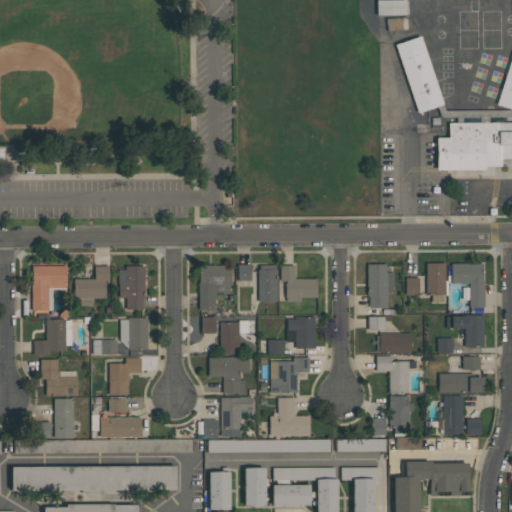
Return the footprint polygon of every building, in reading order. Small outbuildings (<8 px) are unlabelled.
[(405,0),(405,14),(376,15),(375,0),(405,0)] [(443,104),(416,113),(393,43),(420,34),(443,104)] [(511,50),(495,104),(511,109),(511,50)] [(447,122),(511,121),(511,158),(500,158),(500,166),(484,166),(484,169),(435,170),(435,137),(447,136),(447,122)] [(444,262),(444,294),(443,294),(443,301),(430,301),(430,294),(425,294),(425,262),(444,262)] [(236,280),(236,263),(250,263),(250,280),(236,280)] [(365,263),(385,263),(385,271),(392,271),(392,291),(385,291),(385,307),(368,307),(368,295),(365,295),(365,263)] [(482,263),(482,274),(483,274),(483,306),(468,306),(468,282),(450,282),(450,263),(482,263)] [(197,309),(197,282),(198,282),(198,264),(230,264),(230,291),(214,291),(214,309),(197,309)] [(258,264),(274,264),(274,269),(276,269),(276,301),(256,301),(256,269),(258,269),(258,264)] [(65,265),(65,287),(47,287),(47,310),(30,310),(30,284),(31,284),(31,265),(65,265)] [(91,305),(76,305),(76,298),(72,298),(72,278),(93,278),(93,265),(108,265),(108,282),(104,282),(104,298),(91,298),(91,305)] [(125,308),(125,297),(117,297),(117,269),(124,269),(124,265),(143,265),(143,297),(142,297),(142,308),(125,308)] [(293,278),(315,278),(315,297),(300,297),(300,301),(285,301),(285,297),(284,297),(284,281),(279,281),(279,265),(293,265),(293,278)] [(418,277),(418,295),(404,295),(404,277),(418,277)] [(445,315),(450,315),(466,315),(466,314),(482,314),(482,347),(463,347),(463,328),(450,328),(450,327),(445,327),(445,315)] [(200,332),(200,316),(214,316),(214,332),(200,332)] [(313,348),(293,348),(293,330),(286,330),(286,318),(294,318),(294,316),(313,316),(313,348)] [(383,330),(366,330),(366,316),(383,316),(383,330)] [(146,349),(127,349),(127,347),(118,340),(118,319),(126,319),(126,317),(146,317),(146,349)] [(71,320),(70,345),(65,345),(64,350),(49,350),(49,354),(32,354),(32,340),(44,340),(44,318),(64,318),(64,319),(71,320)] [(218,321),(237,321),(237,354),(218,354),(218,321)] [(410,332),(410,353),(378,353),(378,351),(375,351),(375,343),(370,343),(370,340),(375,340),(375,335),(378,335),(378,332),(410,332)] [(452,352),(435,352),(435,337),(452,337),(452,352)] [(115,339),(115,354),(91,354),(91,339),(115,339)] [(283,354),(266,354),(266,339),(283,339),(283,354)] [(407,360),(407,392),(387,392),(387,370),(374,370),(374,355),(390,355),(390,361),(393,361),(393,360),(407,360)] [(461,369),(461,355),(478,355),(478,369),(461,369)] [(221,393),(221,376),(207,376),(207,356),(239,356),(239,359),(249,359),(249,372),(239,372),(239,379),(243,379),(243,393),(221,393)] [(140,372),(127,372),(127,394),(107,394),(107,362),(124,362),(124,357),(140,357),(140,372)] [(296,392),(268,392),(268,361),(291,361),(291,357),(308,357),(308,372),(296,372),(296,392)] [(56,358),(56,369),(59,369),(59,370),(74,370),(74,375),(76,375),(76,395),(44,395),(44,379),(39,379),(39,358),(56,358)] [(437,392),(437,373),(467,373),(467,376),(482,376),(482,392),(437,392)] [(388,395),(407,395),(407,402),(412,402),(412,410),(407,410),(407,427),(403,427),(403,433),(393,433),(393,427),(388,427),(388,395)] [(461,434),(442,434),(442,429),(436,429),(436,419),(442,419),(442,395),(461,395),(461,434)] [(239,411),(239,436),(219,436),(219,397),(238,397),(238,396),(251,396),(251,411),(239,411)] [(276,416),(276,397),(294,397),(294,415),(308,415),(308,435),(268,435),(268,416),(276,416)] [(72,398),(72,437),(52,437),(52,398),(72,398)] [(125,398),(125,411),(107,411),(107,398),(125,398)] [(139,437),(123,437),(123,438),(108,438),(108,437),(98,437),(98,416),(139,416),(139,437)] [(384,418),(384,435),(370,435),(370,418),(384,418)] [(479,418),(479,434),(464,434),(464,418),(479,418)] [(201,436),(201,419),(216,419),(216,436),(201,436)] [(49,421),(49,437),(31,437),(31,421),(49,421)] [(191,452),(191,439),(126,440),(127,453),(191,452)] [(329,439),(206,440),(206,453),(329,451),(329,439)] [(336,452),(384,451),(384,439),(335,439),(336,452)] [(9,453),(110,453),(110,442),(98,442),(98,441),(9,440),(9,453)] [(392,511),(392,476),(403,476),(403,461),(467,461),(467,491),(459,491),(459,495),(449,495),(449,491),(434,491),(434,495),(428,495),(428,479),(418,479),(418,511),(392,511)] [(174,466),(174,490),(99,490),(99,493),(81,493),(81,490),(10,490),(10,466),(174,466)] [(351,511),(351,479),(339,479),(339,467),(377,466),(377,478),(373,478),(373,511),(351,511)] [(264,505),(242,505),(242,467),(264,467),(264,505)] [(333,467),(333,479),(336,479),(336,511),(315,511),(315,479),(271,479),(271,467),(333,467)] [(228,471),(228,509),(207,509),(207,471),(228,471)] [(308,505),(270,505),(270,484),(308,484),(308,505)] [(43,511),(43,506),(65,506),(65,503),(113,503),(113,504),(136,504),(136,511),(43,511)]
